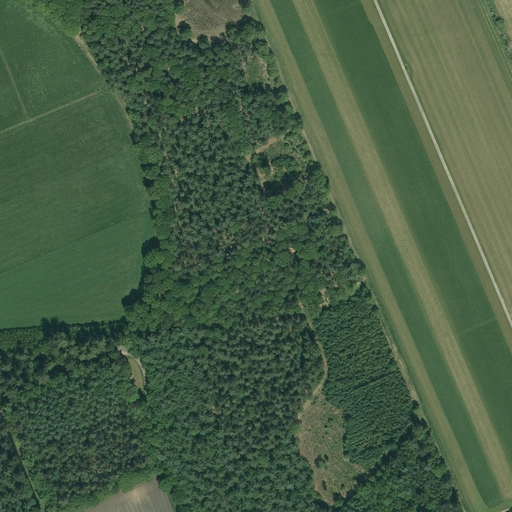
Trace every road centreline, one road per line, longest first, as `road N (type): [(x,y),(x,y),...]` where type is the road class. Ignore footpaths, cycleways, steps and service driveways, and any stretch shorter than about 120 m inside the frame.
road 1 (track): [(509,511),(511,325),(374,0)]
road 2 (track): [(35,0),(91,52),(150,174),(158,242),(120,340)]
road 3 (track): [(179,327),(246,486),(323,381),(311,313)]
road 4 (unclassified): [(181,511),(159,454),(144,368),(132,352),(108,349),(0,400)]
road 5 (track): [(366,282),(249,0)]
road 6 (track): [(120,340),(303,315),(366,282)]
road 7 (track): [(465,511),(366,282)]
road 8 (track): [(154,264),(267,209),(268,194),(248,156),(302,128)]
road 9 (track): [(258,20),(210,46),(168,28),(124,24),(77,37)]
road 10 (track): [(248,156),(230,125),(207,112),(136,136)]
road 11 (track): [(421,414),(330,511)]
road 12 (track): [(0,400),(46,511)]
